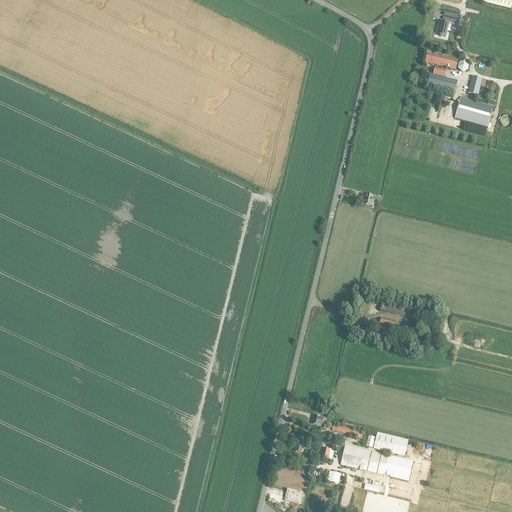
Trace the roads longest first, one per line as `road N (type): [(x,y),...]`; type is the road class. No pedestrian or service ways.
road 1 (unclassified): [(259,511),(371,44),(366,28),(315,0)]
road 2 (track): [(458,344),(410,330),(405,321),(360,322),(310,302)]
